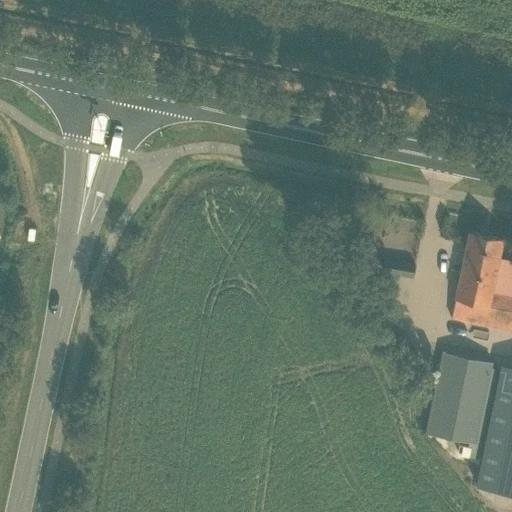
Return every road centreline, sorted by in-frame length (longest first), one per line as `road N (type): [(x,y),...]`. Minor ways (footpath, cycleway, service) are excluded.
road 1 (secondary): [(511,177),(122,90)]
road 2 (secondary): [(20,511),(86,208)]
road 3 (secondary): [(87,83),(79,145),(86,208)]
road 4 (secondary): [(86,208),(114,154),(122,90)]
